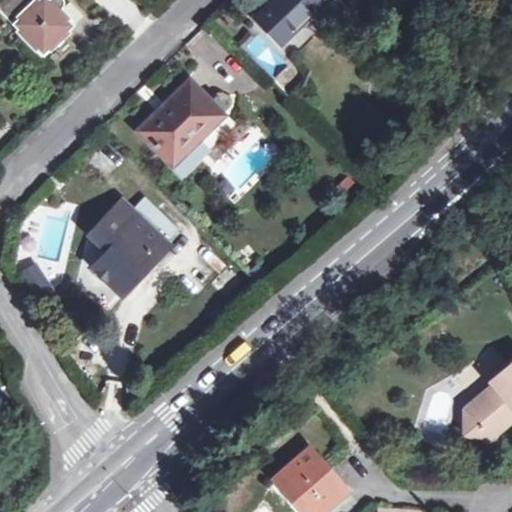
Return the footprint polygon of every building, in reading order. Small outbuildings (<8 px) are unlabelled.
[(34,0),(0,0),(0,6),(15,23),(11,27),(42,58),(73,28),(59,12),(59,0),(36,0),(35,1),(34,0)] [(272,0),(252,19),(279,47),(326,0),(272,0)] [(15,23),(0,6),(0,15),(11,27),(15,23)] [(139,132),(168,161),(182,147),(186,151),(221,116),(189,84),(139,132)] [(83,159),(105,180),(127,157),(105,136),(83,159)] [(182,147),(168,161),(173,165),(186,151),(182,147)] [(167,246),(164,242),(175,230),(143,200),(134,211),(122,199),(89,234),(108,252),(92,269),(122,297),(167,246)] [(462,410),(486,438),(511,416),(511,363),(491,380),(494,385),(462,410)] [(462,433),(486,438),(462,410),(462,433)] [(412,412),(404,419),(411,426),(419,420),(412,412)] [(288,499),(293,495),(308,511),(321,511),(345,493),(308,450),(272,480),(288,499)]
